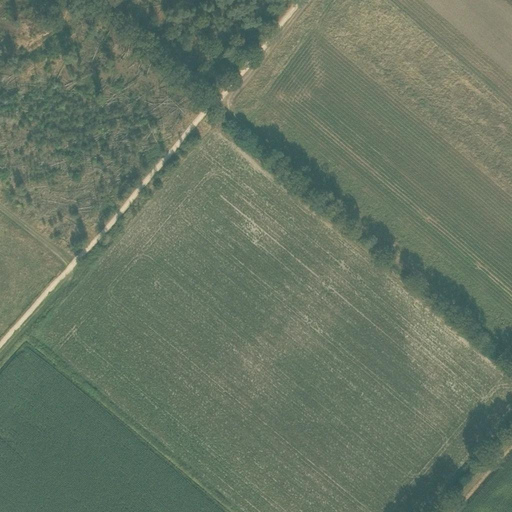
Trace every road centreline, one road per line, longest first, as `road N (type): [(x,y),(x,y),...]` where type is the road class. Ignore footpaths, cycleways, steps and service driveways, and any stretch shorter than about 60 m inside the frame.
road 1 (track): [(216,103),(511,362)]
road 2 (track): [(0,207),(60,256),(71,275),(0,355)]
road 3 (track): [(96,0),(216,103)]
road 4 (track): [(222,108),(307,0)]
